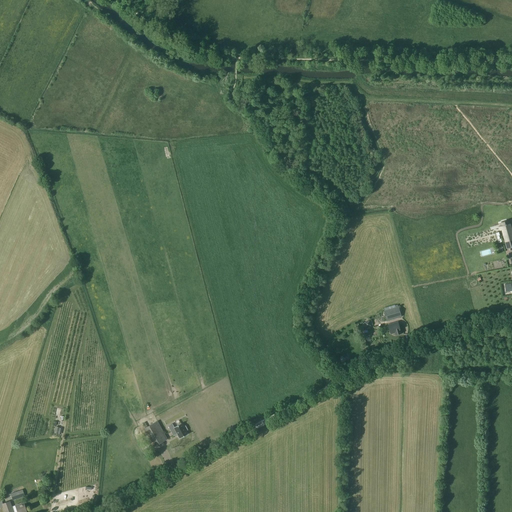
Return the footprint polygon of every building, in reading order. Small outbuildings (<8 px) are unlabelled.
[(511,221),(511,220),(499,223),(500,226),(499,226),(501,230),(502,230),(507,249),(511,247),(511,221)] [(387,320),(402,316),(399,307),(385,311),(387,320)] [(396,335),(402,333),(398,321),(388,324),(391,334),(395,333),(396,335)] [(150,448),(167,439),(167,438),(166,435),(157,421),(140,430),(150,448)] [(168,426),(173,435),(177,434),(180,438),(187,434),(185,431),(187,430),(185,426),(183,427),(181,423),(174,427),(172,424),(168,426)] [(89,501),(97,501),(98,488),(90,487),(89,501)] [(25,496),(23,489),(11,493),(13,500),(25,496)] [(26,511),(23,502),(12,506),(10,501),(3,504),(2,501),(0,501),(0,507),(1,511),(4,511),(5,511),(4,511),(26,511)]
